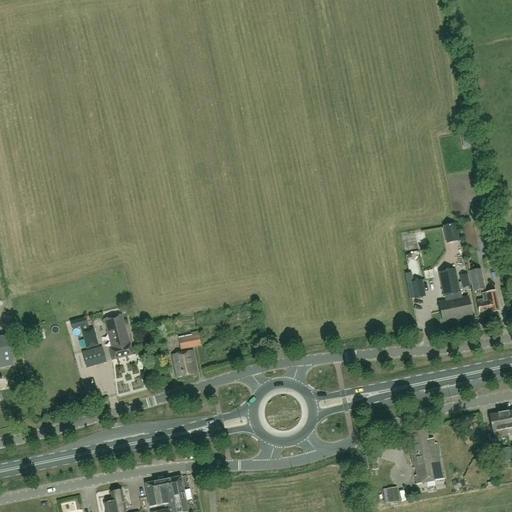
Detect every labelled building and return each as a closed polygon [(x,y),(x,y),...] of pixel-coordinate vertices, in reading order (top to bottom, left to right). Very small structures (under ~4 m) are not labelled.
[(470,210),(473,220),(484,219),(482,207),(481,203),(472,205),(473,209),(470,210)] [(447,243),(460,240),(457,223),(444,225),(447,243)] [(489,228),(481,229),(483,242),(491,240),(489,228)] [(416,234),(419,246),(424,244),(422,233),(416,234)] [(484,251),(487,263),(497,261),(494,249),(484,251)] [(428,279),(436,277),(435,269),(426,270),(428,279)] [(446,302),(438,303),(442,322),(459,319),(454,294),(459,293),(459,292),(456,277),(454,269),(449,270),(441,272),(442,280),(441,280),(446,302)] [(481,269),(469,272),(473,291),(485,289),(481,269)] [(467,274),(460,276),(463,288),(470,286),(467,274)] [(411,283),(414,298),(423,297),(419,282),(411,283)] [(495,291),(482,294),(483,300),(477,301),(480,313),(490,311),(490,313),(499,311),(495,291)] [(459,293),(454,294),(459,319),(472,316),(468,297),(462,298),(461,292),(459,292),(459,293)] [(122,315),(104,320),(112,349),(110,349),(113,360),(133,355),(130,344),(122,315)] [(72,329),(88,325),(85,317),(70,321),(72,329)] [(86,348),(98,345),(94,328),(82,331),(86,348)] [(191,335),(178,337),(181,351),(201,346),(198,332),(191,333),(191,335)] [(0,337),(0,368),(13,366),(7,336),(0,337)] [(86,368),(106,363),(103,347),(82,352),(86,368)] [(172,355),(177,378),(197,374),(192,351),(172,355)] [(508,411),(503,412),(507,436),(511,435),(511,410),(508,412),(508,411)] [(507,436),(503,412),(498,413),(498,414),(489,415),(492,432),(493,432),(494,439),(507,436)] [(444,479),(438,451),(437,444),(433,444),(432,439),(429,440),(426,427),(409,431),(413,450),(409,451),(413,469),(416,469),(418,475),(414,476),(416,485),(444,479)] [(364,456),(354,459),(357,471),(367,468),(364,456)] [(169,504),(170,509),(153,511),(186,511),(188,511),(181,477),(166,480),(168,490),(166,490),(169,504)] [(145,484),(146,485),(150,508),(169,504),(166,490),(168,490),(166,480),(145,484)] [(134,506),(128,507),(129,511),(145,509),(142,488),(132,489),(134,506)] [(398,496),(397,488),(387,489),(388,497),(398,496)] [(125,511),(122,490),(111,492),(113,502),(115,502),(117,511),(125,511)] [(189,500),(195,498),(192,490),(186,492),(189,500)] [(113,502),(97,505),(98,511),(117,511),(115,502),(113,502)]
